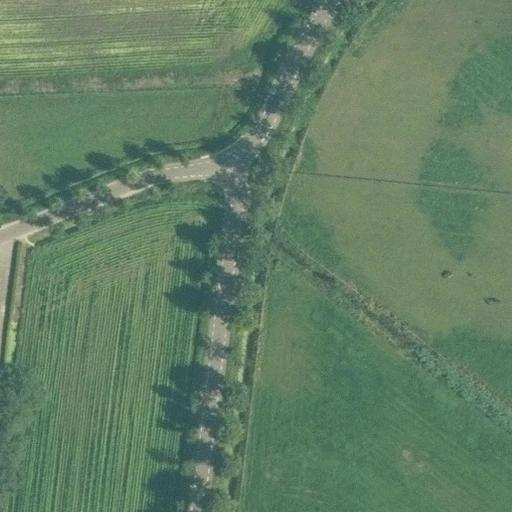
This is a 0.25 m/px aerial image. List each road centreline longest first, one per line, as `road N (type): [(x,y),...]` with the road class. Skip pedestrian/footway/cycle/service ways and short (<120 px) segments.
road 1 (unclassified): [(201,511),(246,156)]
road 2 (unclassified): [(0,239),(136,182),(246,156)]
road 3 (unclassified): [(246,156),(341,0)]
